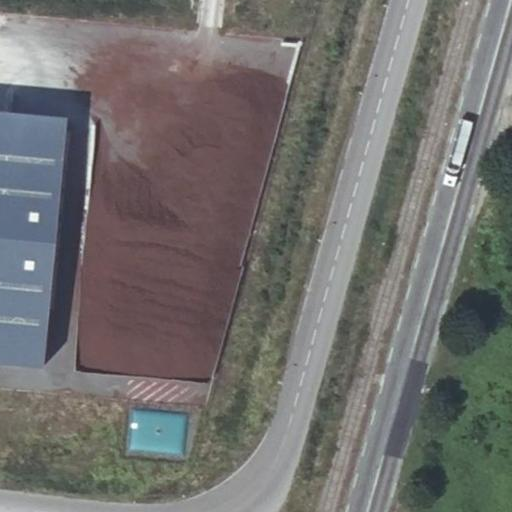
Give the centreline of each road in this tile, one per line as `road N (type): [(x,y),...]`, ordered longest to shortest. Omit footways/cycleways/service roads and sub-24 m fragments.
road 1 (unclassified): [(408,0),(276,462),(259,491),(232,511)]
road 2 (tertiary): [(366,511),(510,0)]
